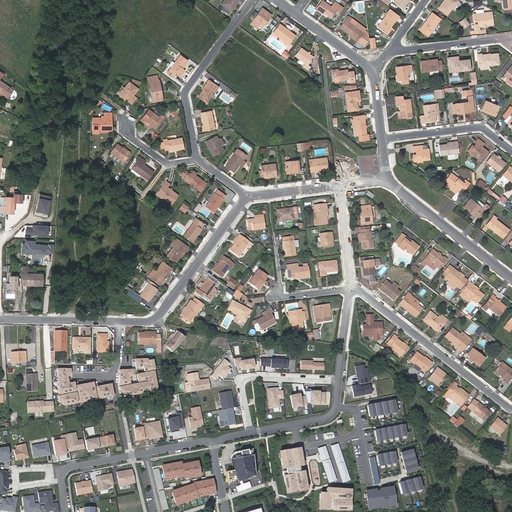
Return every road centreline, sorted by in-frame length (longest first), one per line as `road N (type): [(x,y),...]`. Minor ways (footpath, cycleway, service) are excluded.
road 1 (residential): [(246,197),(154,319),(0,318)]
road 2 (residential): [(511,407),(350,287)]
road 3 (residential): [(215,443),(62,469),(64,511)]
road 4 (residential): [(199,159),(186,93),(252,0)]
road 5 (residential): [(385,181),(511,277)]
road 6 (residential): [(250,433),(246,377),(338,381)]
road 7 (residential): [(383,138),(483,126),(511,150)]
road 8 (unknown): [(45,264),(47,392)]
